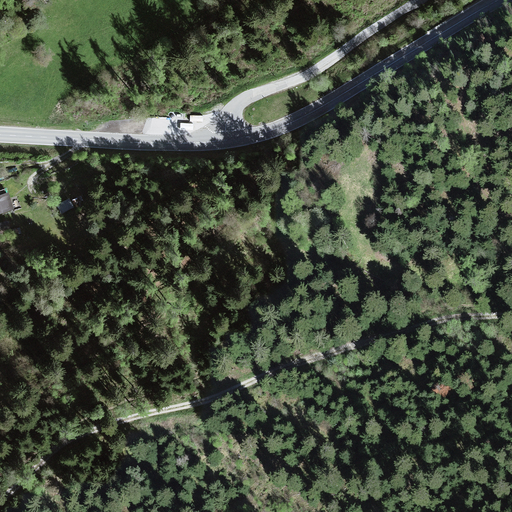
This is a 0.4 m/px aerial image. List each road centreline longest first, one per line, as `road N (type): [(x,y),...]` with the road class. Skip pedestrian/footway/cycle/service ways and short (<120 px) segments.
road 1 (track): [(0,496),(82,433),(178,408),(295,361),(462,317),(511,313)]
road 2 (tertiary): [(226,139),(290,122),(498,0)]
road 3 (unclassified): [(419,0),(315,70),(243,101),(230,113),(226,139)]
road 4 (tertiary): [(0,134),(226,139)]
